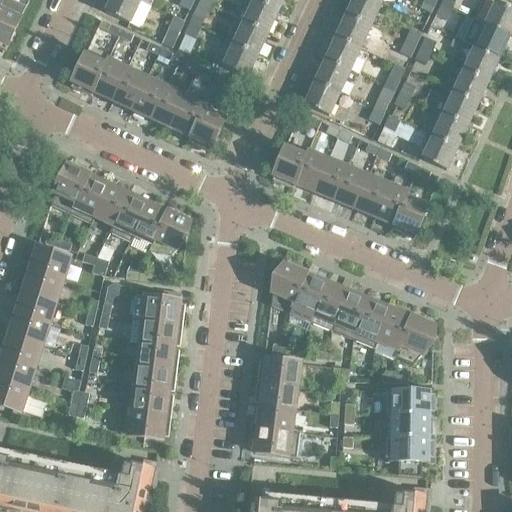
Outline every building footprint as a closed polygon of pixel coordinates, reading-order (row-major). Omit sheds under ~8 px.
[(0,49),(5,52),(20,20),(25,9),(6,0),(2,0),(0,5),(1,5),(0,6),(0,49)] [(129,25),(140,2),(135,0),(111,0),(105,14),(129,25)] [(189,10),(193,0),(181,0),(179,6),(189,10)] [(278,12),(283,0),(254,0),(254,1),(278,12)] [(371,27),(381,5),(370,0),(354,0),(347,16),(371,27)] [(430,14),(435,2),(430,0),(424,0),(420,9),(430,14)] [(455,0),(443,0),(441,5),(451,10),(454,4),(455,0)] [(268,34),(278,12),(254,1),(244,23),(268,34)] [(205,18),(210,6),(200,2),(195,13),(205,18)] [(511,10),(496,3),(485,26),(509,37),(511,31),(511,10)] [(454,4),(451,10),(458,13),(467,17),(469,11),(461,7),(454,4)] [(446,21),(451,10),(441,5),(436,16),(446,21)] [(378,30),(371,27),(347,16),(336,38),(360,50),(367,34),(375,38),(378,30)] [(174,17),(169,29),(178,33),(184,21),(174,17)] [(257,57),(268,34),(244,23),(234,46),(257,57)] [(194,40),(199,28),(190,24),(184,36),(194,40)] [(118,38),(122,31),(110,26),(107,33),(118,38)] [(499,59),(509,37),(485,26),(475,48),(499,59)] [(133,37),(122,31),(118,38),(130,44),(133,37)] [(414,47),(420,36),(410,31),(404,42),(414,47)] [(350,72),(360,50),(336,38),(326,61),(350,72)] [(436,43),(426,38),(421,50),(431,54),(436,43)] [(409,59),(414,47),(404,42),(399,54),(409,59)] [(158,57),(161,50),(150,44),(146,51),(158,57)] [(247,79),(257,57),(234,46),(223,68),(247,79)] [(488,82),(499,59),(475,48),(465,71),(488,82)] [(169,62),(172,55),(161,50),(158,57),(169,62)] [(425,66),(431,54),(421,50),(415,61),(425,66)] [(90,98),(107,62),(107,61),(105,66),(85,57),(70,89),(90,98)] [(356,75),(350,72),(326,61),(315,83),(339,94),(346,81),(352,84),(356,75)] [(113,103),(127,71),(107,62),(90,98),(92,98),(94,94),(113,103)] [(197,75),(200,68),(189,63),(186,69),(197,75)] [(478,104),(488,82),(465,71),(457,67),(453,76),(460,79),(454,93),(478,104)] [(211,73),(200,68),(197,75),(208,80),(211,73)] [(132,112),(147,80),(127,71),(113,103),(132,112)] [(394,91),(399,80),(389,75),(384,87),(394,91)] [(228,89),(231,82),(220,77),(217,84),(228,89)] [(152,121),(166,89),(147,80),(132,112),(152,121)] [(415,87),(405,82),(400,94),(410,99),(415,87)] [(329,117),(339,94),(315,83),(305,106),(329,117)] [(388,103),(394,91),(384,87),(378,98),(388,103)] [(171,130),(186,98),(166,89),(152,121),(171,130)] [(468,126),(478,104),(454,93),(444,115),(468,126)] [(404,110),(410,99),(400,94),(394,105),(404,110)] [(189,144),(206,107),(186,98),(171,130),(190,138),(188,143),(189,144)] [(206,108),(206,107),(189,144),(209,153),(224,121),(204,112),(206,108)] [(368,121),(378,125),(383,114),(373,109),(368,121)] [(457,149),(468,126),(444,115),(433,138),(457,149)] [(389,116),(384,128),(394,133),(399,121),(389,116)] [(306,125),(317,130),(320,123),(309,118),(306,125)] [(337,139),(340,132),(329,127),(326,134),(337,139)] [(352,138),(340,132),(337,139),(348,145),(352,138)] [(446,172),(457,149),(433,138),(422,161),(446,172)] [(376,158),(380,151),(368,145),(365,152),(376,158)] [(306,158),(305,158),(285,150),(272,182),(294,191),(295,186),(294,186),(306,158)] [(391,156),(380,151),(376,158),(388,163),(391,156)] [(314,194),(328,162),(307,153),(305,158),(306,158),(294,186),(295,186),(314,194)] [(334,202),(348,170),(328,162),(314,194),(334,202)] [(71,216),(91,173),(71,164),(70,163),(60,181),(50,207),(52,208),(71,216)] [(416,176),(419,169),(407,163),(404,170),(416,176)] [(430,174),(419,169),(416,176),(427,181),(430,174)] [(354,210),(368,178),(348,170),(334,202),(354,210)] [(91,226),(109,187),(90,178),(92,173),(91,173),(71,216),(91,226)] [(374,219),(388,186),(368,178),(354,210),(374,219)] [(406,199),(407,200),(409,195),(388,186),(374,219),(394,227),(406,199)] [(110,235),(128,196),(109,187),(91,226),(95,219),(113,227),(109,234),(110,235)] [(130,244),(148,205),(128,196),(110,235),(130,244)] [(427,208),(407,200),(406,199),(394,227),(392,231),(414,240),(427,208)] [(153,246),(170,210),(169,209),(166,214),(148,205),(130,244),(131,244),(134,237),(152,245),(153,246)] [(189,218),(170,210),(153,246),(152,245),(149,253),(150,253),(170,257),(171,257),(186,239),(190,218),(189,218)] [(57,249),(59,242),(47,239),(45,246),(57,249)] [(71,246),(59,242),(57,249),(69,253),(71,246)] [(70,260),(37,249),(29,272),(63,282),(70,260)] [(94,267),(96,260),(85,256),(82,263),(94,267)] [(108,263),(96,260),(94,267),(106,271),(108,263)] [(289,316),(306,276),(307,277),(308,272),(288,263),(287,263),(274,279),(271,308),(289,316)] [(104,278),(106,271),(94,267),(92,274),(104,278)] [(56,304),(63,282),(29,272),(23,294),(56,304)] [(138,283),(139,275),(127,274),(126,281),(138,283)] [(151,284),(152,277),(139,275),(138,283),(151,284)] [(327,285),(307,277),(306,276),(289,316),(290,316),(293,309),(313,317),(310,324),(311,324),(327,285)] [(332,333),(348,294),(327,285),(311,324),(332,333)] [(49,326),(56,304),(23,294),(16,315),(49,326)] [(353,342),(369,302),(348,294),(332,333),(353,342)] [(145,299),(142,322),(142,323),(182,328),(182,324),(183,314),(178,314),(179,309),(179,310),(180,303),(145,299)] [(98,304),(91,302),(88,314),(95,316),(98,304)] [(374,350),(390,311),(369,302),(353,342),(374,350)] [(104,304),(101,317),(109,318),(112,306),(104,304)] [(397,351),(410,319),(390,311),(374,350),(375,351),(378,343),(397,351)] [(92,328),(95,316),(88,314),(85,326),(92,328)] [(434,322),(432,322),(412,314),(410,319),(397,351),(394,359),(411,366),(412,367),(433,344),(434,322)] [(42,348),(49,326),(16,315),(9,337),(42,348)] [(106,330),(109,318),(101,317),(99,329),(106,330)] [(182,331),(182,328),(142,323),(142,322),(132,321),(129,344),(139,346),(139,345),(174,350),(175,344),(174,344),(175,340),(180,341),(181,331),(182,331)] [(35,369),(42,348),(9,337),(2,359),(35,369)] [(173,355),(174,350),(139,345),(139,346),(136,368),(176,373),(177,370),(176,370),(178,359),(172,359),(173,355)] [(85,361),(88,348),(81,347),(78,359),(85,361)] [(284,357),(285,349),(273,348),(272,355),(284,357)] [(94,349),(92,361),(99,363),(102,351),(94,349)] [(297,359),(298,351),(285,349),(284,357),(297,359)] [(328,363),(329,355),(317,353),(315,361),(328,363)] [(340,364),(341,357),(329,355),(328,363),(340,364)] [(0,381),(28,391),(35,369),(2,359),(0,364),(0,381)] [(83,373),(85,361),(78,359),(75,371),(83,373)] [(96,375),(99,363),(92,361),(89,374),(96,375)] [(257,381),(257,384),(297,389),(300,365),(265,361),(264,367),(265,367),(264,371),(259,371),(258,381),(257,381)] [(176,376),(176,373),(136,368),(134,389),(126,388),(126,389),(168,395),(169,390),(169,385),(174,386),(176,376)] [(340,383),(341,371),(333,370),(332,382),(340,383)] [(349,372),(341,371),(340,383),(347,384),(349,372)] [(73,392),(78,393),(81,383),(65,378),(62,390),(73,392)] [(0,407),(21,414),(28,391),(0,381),(0,407)] [(294,412),(297,389),(257,384),(257,387),(256,397),(261,398),(260,402),(259,407),(294,412)] [(167,400),(168,395),(126,389),(123,412),(170,418),(171,415),(172,405),(167,404),(167,400)] [(78,406),(81,394),(78,393),(73,392),(71,405),(78,406)] [(434,408),(434,394),(388,393),(387,417),(430,417),(430,408),(434,408)] [(86,408),(89,396),(81,394),(78,406),(86,408)] [(331,404),(330,416),(338,417),(339,404),(331,404)] [(76,418),(78,406),(71,405),(68,417),(76,418)] [(83,420),(86,408),(78,406),(76,418),(83,420)] [(354,417),(355,406),(345,406),(345,416),(354,417)] [(291,433),(294,412),(259,407),(259,412),(258,417),(253,416),(252,426),(251,429),(299,435),(299,434),(291,433)] [(170,421),(170,418),(123,412),(120,435),(162,441),(163,435),(163,431),(168,431),(170,421)] [(337,429),(338,417),(330,416),(329,429),(337,429)] [(354,427),(354,417),(345,416),(344,426),(354,427)] [(430,440),(430,417),(387,417),(387,418),(390,418),(390,439),(387,439),(430,440)] [(296,459),(299,435),(251,429),(251,432),(250,443),(255,443),(254,447),(253,453),(296,459)] [(353,439),(343,439),(342,449),(352,450),(353,439)] [(433,464),(433,450),(430,449),(430,440),(387,439),(387,463),(398,463),(398,477),(421,479),(422,464),(433,464)] [(145,511),(150,492),(154,493),(156,482),(152,481),(154,473),(154,474),(154,472),(155,465),(145,463),(143,470),(131,467),(131,469),(124,467),(122,478),(5,453),(4,460),(0,459),(0,511),(4,511),(145,511)] [(330,471),(337,472),(338,459),(330,459),(330,471)] [(275,505),(249,503),(248,511),(428,511),(429,508),(424,508),(425,500),(425,499),(426,492),(415,491),(414,498),(402,497),(402,498),(395,498),(394,509),(275,498),(275,505)]
